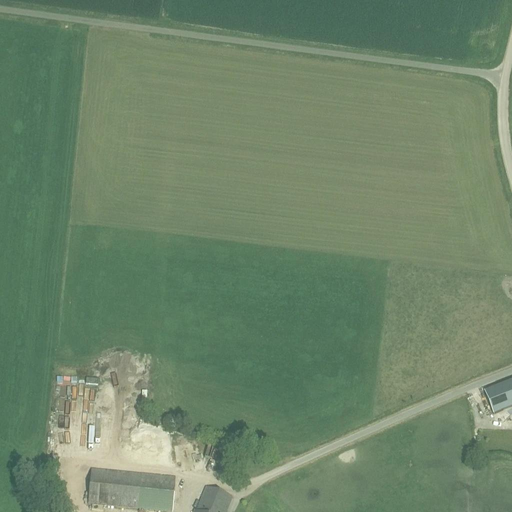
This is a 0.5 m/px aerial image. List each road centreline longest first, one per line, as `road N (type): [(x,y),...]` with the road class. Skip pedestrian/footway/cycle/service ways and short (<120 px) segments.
road 1 (unclassified): [(505,75),(0,11)]
road 2 (unclassified): [(298,464),(511,371)]
